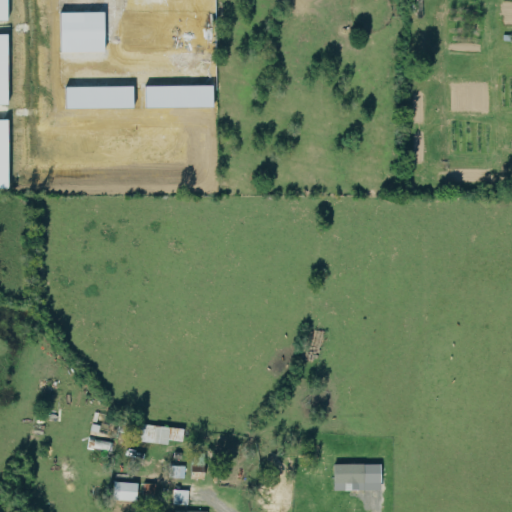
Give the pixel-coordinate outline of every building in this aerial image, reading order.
[(136,441),(165,444),(165,439),(180,441),(181,427),(138,424),(136,441)] [(202,478),(203,453),(188,453),(187,478),(202,478)] [(330,482),(360,482),(360,463),(330,463),(330,482)] [(183,478),(183,465),(169,465),(168,477),(183,478)] [(135,482),(110,481),(109,499),(135,500),(135,482)] [(171,503),(186,504),(186,489),(171,489),(171,503)]
